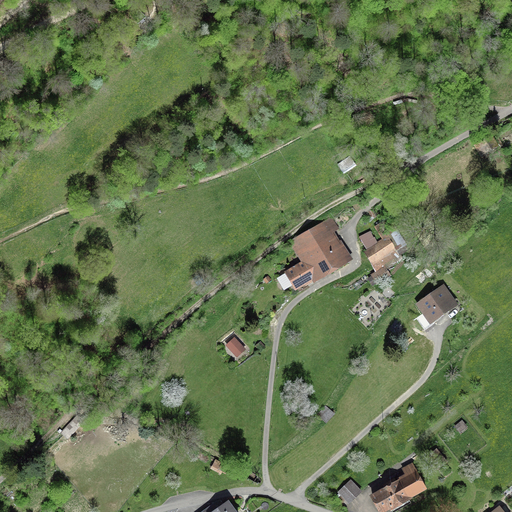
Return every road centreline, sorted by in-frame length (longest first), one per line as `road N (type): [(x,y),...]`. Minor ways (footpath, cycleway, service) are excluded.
road 1 (track): [(511,110),(414,94),(352,111),(256,161),(191,182),(79,202),(0,242)]
road 2 (residential): [(268,492),(272,368),(292,302),(353,265),(350,224),(408,168),(511,110)]
road 3 (track): [(28,453),(310,220),(408,168)]
road 4 (track): [(293,500),(419,385),(442,334)]
road 5 (unclassified): [(268,492),(232,492),(150,511)]
